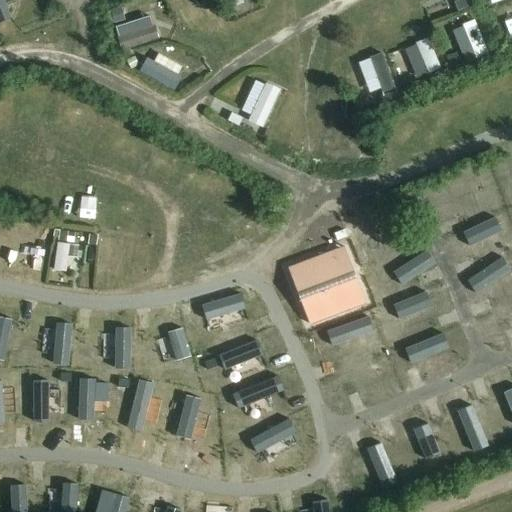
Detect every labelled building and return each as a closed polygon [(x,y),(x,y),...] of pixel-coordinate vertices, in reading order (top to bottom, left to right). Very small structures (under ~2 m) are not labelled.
[(0,0),(0,15),(1,19),(17,14),(12,0),(0,0)] [(194,0),(178,0),(189,22),(202,17),(194,0)] [(462,0),(454,3),(457,11),(469,7),(466,0),(462,0)] [(482,15),(470,18),(479,59),(492,56),(482,15)] [(432,33),(420,39),(433,70),(446,64),(432,33)] [(159,50),(149,71),(181,87),(187,75),(178,71),(183,62),(159,50)] [(126,61),(131,70),(139,66),(134,57),(126,61)] [(270,120),(285,86),(269,79),(254,113),(270,120)] [(293,90),(277,128),(294,135),(310,97),(293,90)] [(385,97),(387,106),(400,103),(397,93),(385,97)] [(349,106),(337,110),(347,137),(358,133),(349,106)] [(39,240),(53,244),(58,227),(44,223),(39,240)] [(19,224),(10,263),(26,267),(35,228),(19,224)] [(60,231),(58,240),(74,242),(76,233),(60,231)] [(90,235),(88,245),(97,246),(98,236),(90,235)] [(107,242),(99,269),(113,273),(121,246),(107,242)] [(344,248),(290,267),(292,274),(293,276),(310,322),(310,323),(364,303),(344,248)]
